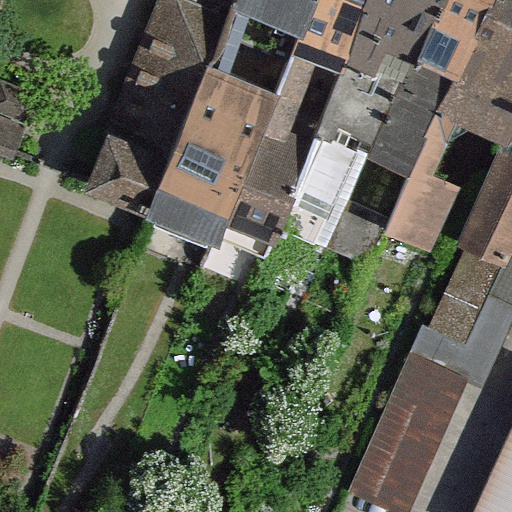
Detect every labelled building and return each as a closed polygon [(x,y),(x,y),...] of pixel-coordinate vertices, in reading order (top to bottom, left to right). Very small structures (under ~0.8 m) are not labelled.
[(248,0),(159,0),(158,5),(235,37),(248,0)] [(341,70),(371,0),(311,0),(287,58),(277,88),(216,233),(255,249),(264,253),(281,223),(312,142),(287,129),(319,57),(341,70)] [(311,0),(248,0),(235,37),(287,58),(311,0)] [(432,0),(371,0),(341,70),(312,142),(281,223),(314,241),(364,262),(382,217),(345,199),(370,149),(400,72),(375,60),(383,41),(409,52),(432,0)] [(482,0),(432,0),(409,52),(400,72),(370,149),(409,171),(433,107),(482,0)] [(511,116),(511,0),(482,0),(433,107),(454,117),(501,140),(511,116)] [(235,37),(158,5),(87,179),(85,183),(148,213),(163,220),(225,67),(235,37)] [(277,88),(225,67),(163,220),(210,241),(216,233),(277,88)] [(32,95),(0,83),(0,110),(23,119),(32,95)] [(431,170),(454,117),(433,107),(409,171),(384,226),(431,247),(455,197),(461,185),(431,170)] [(511,116),(501,140),(455,235),(469,241),(430,326),(424,324),(410,355),(463,378),(481,384),(511,314),(511,116)] [(25,128),(0,117),(0,151),(14,157),(25,128)] [(402,511),(463,378),(410,355),(350,489),(402,511)] [(511,511),(511,427),(472,511),(511,511)]
